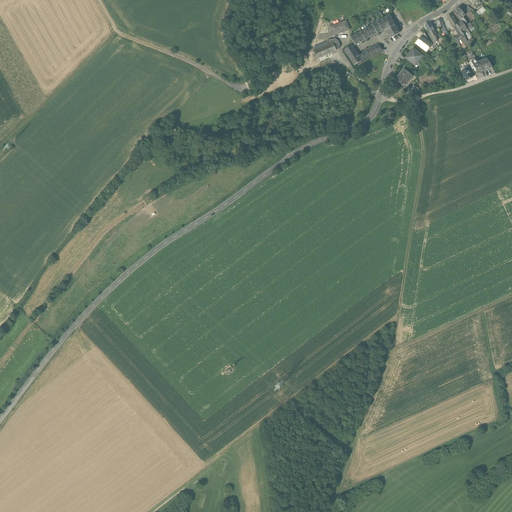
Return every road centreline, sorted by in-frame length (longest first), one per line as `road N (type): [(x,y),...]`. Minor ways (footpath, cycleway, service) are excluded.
road 1 (tertiary): [(0,418),(136,265),(304,146),(366,119),(393,54)]
road 2 (track): [(511,295),(390,353),(329,511)]
road 3 (track): [(404,103),(418,124),(423,156),(387,357)]
road 4 (track): [(116,30),(0,146)]
road 5 (track): [(463,87),(411,104),(389,99),(352,71),(340,53),(343,39)]
road 6 (track): [(116,30),(249,88)]
